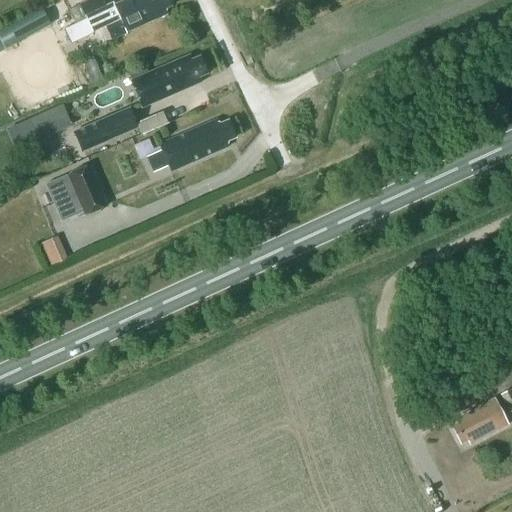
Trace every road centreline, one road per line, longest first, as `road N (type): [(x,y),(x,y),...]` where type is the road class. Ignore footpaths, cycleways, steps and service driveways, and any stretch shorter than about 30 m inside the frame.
road 1 (unknown): [(0,317),(511,81)]
road 2 (trunk): [(0,377),(511,143)]
road 3 (track): [(511,228),(402,279),(384,301),(376,338),(419,441)]
road 4 (unknown): [(313,173),(329,80),(501,0)]
road 5 (track): [(255,101),(482,0)]
road 6 (residential): [(294,183),(205,0)]
